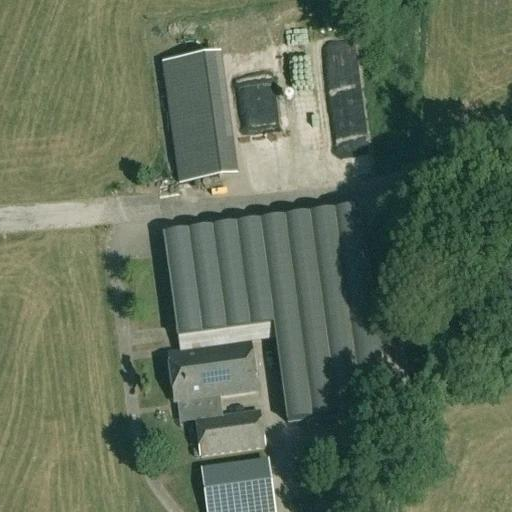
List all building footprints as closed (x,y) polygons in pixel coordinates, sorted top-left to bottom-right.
[(323,11),(246,20),(251,60),(294,55),(296,68),(327,64),(325,48),(327,47),(323,11)] [(184,177),(241,173),(232,46),(176,50),(184,177)] [(300,143),(293,68),(260,71),(267,146),(300,143)] [(356,211),(163,238),(177,341),(274,328),(287,424),(364,413),(361,394),(381,392),(356,211)] [(250,345),(167,357),(174,406),(177,406),(180,425),(195,423),(223,419),(220,400),(256,395),(250,345)] [(223,419),(195,423),(200,459),(264,450),(259,414),(223,419)] [(267,464),(201,472),(206,511),(221,511),(272,505),(267,464)]
